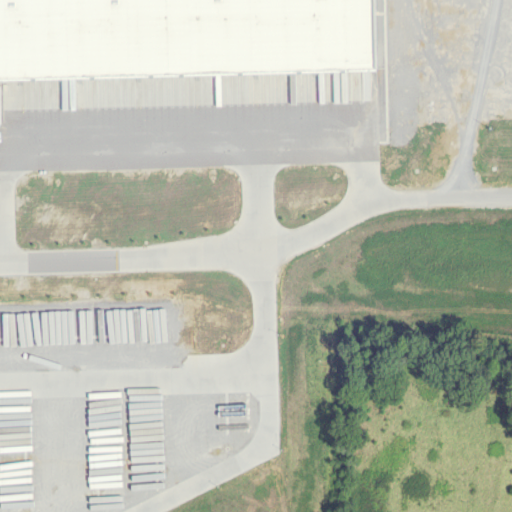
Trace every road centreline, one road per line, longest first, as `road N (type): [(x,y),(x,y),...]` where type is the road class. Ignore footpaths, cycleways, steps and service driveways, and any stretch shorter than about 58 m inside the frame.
road 1 (residential): [(0,264),(195,257),(301,239),(379,206),(511,195)]
road 2 (residential): [(135,511),(253,453),(261,438),(269,374),(249,138)]
road 3 (residential): [(361,210),(356,157),(333,139),(34,146),(16,156),(0,183)]
road 4 (residential): [(269,374),(0,381)]
